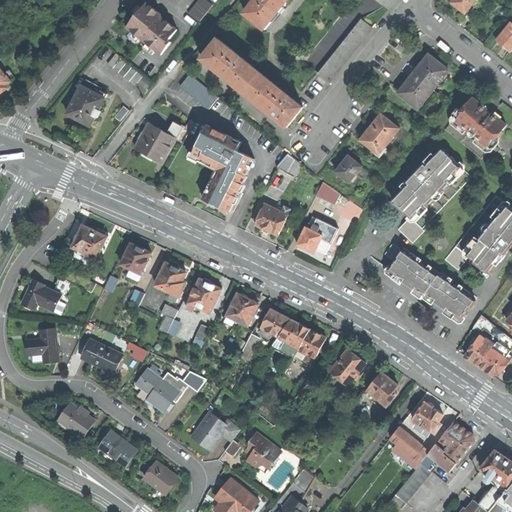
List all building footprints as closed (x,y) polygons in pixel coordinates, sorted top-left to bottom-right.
[(213,5),(206,0),(198,0),(188,13),(199,22),(213,5)] [(256,0),(246,13),(265,29),(281,9),(288,0),(256,0)] [(453,0),(452,3),(466,14),(473,5),(478,9),(485,2),(482,0),(453,0)] [(159,18),(162,15),(147,3),(136,17),(128,28),(133,32),(141,39),(148,44),(156,51),(162,55),(172,43),(169,41),(178,30),(166,20),(164,22),(159,18)] [(33,27),(37,33),(69,11),(64,5),(33,27)] [(362,19),(318,74),(330,83),(373,29),(362,19)] [(511,50),(511,23),(497,40),(503,44),(511,52),(511,50)] [(138,43),(141,39),(133,32),(129,36),(138,43)] [(286,126),(302,107),(218,39),(202,59),(222,75),(268,111),(286,126)] [(156,51),(148,44),(144,48),(153,55),(156,51)] [(117,54),(108,64),(145,94),(154,84),(117,54)] [(413,76),(399,93),(418,109),(424,102),(428,105),(447,80),(443,78),(449,71),(429,55),(413,76)] [(0,67),(0,93),(6,89),(4,86),(11,81),(5,73),(4,74),(0,67)] [(190,74),(181,86),(210,109),(219,97),(190,74)] [(100,95),(101,91),(103,88),(86,79),(83,86),(100,95)] [(100,95),(83,86),(82,86),(68,114),(80,121),(91,126),(96,117),(98,117),(101,111),(99,111),(108,94),(101,91),(100,95)] [(467,103),(445,129),(482,159),(489,150),(494,154),(499,148),(494,145),(504,133),(502,131),(507,125),(500,120),(502,118),(496,113),(493,116),(492,115),(493,114),(489,111),(487,110),(486,110),(485,109),(487,106),(481,101),(480,103),(473,98),(468,104),(467,103)] [(124,105),(114,117),(120,122),(129,110),(124,105)] [(373,125),(361,140),(379,154),(400,128),(382,114),(373,125)] [(175,123),(169,134),(150,123),(136,148),(147,154),(163,163),(177,139),(183,143),(196,122),(191,119),(185,129),(175,123)] [(219,170),(204,200),(217,206),(230,212),(247,176),(246,176),(255,159),(238,151),(242,142),(226,134),(208,125),(194,154),(201,157),(200,160),(219,170)] [(414,179),(414,178),(393,200),(410,217),(399,229),(413,243),(425,231),(422,229),(472,177),(442,148),(426,165),(424,164),(419,168),(415,173),(417,176),(414,179)] [(288,153),(277,167),(294,177),(302,165),(288,153)] [(343,163),(336,172),(350,183),(363,166),(349,155),(343,163)] [(341,194),(323,182),(317,194),(336,204),(341,194)] [(176,205),(178,201),(171,197),(169,196),(168,198),(167,200),(176,205)] [(445,260),(459,270),(469,257),(488,272),(503,254),(505,255),(508,250),(511,245),(511,243),(510,242),(511,239),(511,208),(496,196),(445,260)] [(266,204),(256,225),(266,230),(278,235),(291,209),(285,207),(283,209),(279,208),(278,210),(266,204)] [(331,243),(339,229),(312,216),(307,227),(306,227),(298,245),(306,249),(315,253),(322,239),(331,243)] [(84,226),(79,236),(77,241),(74,247),(80,250),(77,256),(89,262),(92,256),(97,258),(108,237),(105,236),(107,233),(102,231),(98,229),(97,232),(84,226)] [(128,276),(139,281),(144,269),(145,270),(149,261),(152,253),(144,249),(132,243),(122,264),(131,269),(128,276)] [(463,317),(477,298),(459,284),(457,286),(452,283),(454,281),(442,272),(440,273),(428,265),(427,267),(421,263),(423,261),(405,248),(403,250),(393,243),(385,254),(395,261),(391,267),(389,266),(385,270),(386,273),(399,283),(402,282),(403,281),(408,285),(414,289),(414,290),(415,294),(422,299),(424,295),(425,296),(423,298),(430,303),(434,302),(434,301),(440,306),(446,310),(445,311),(446,314),(459,323),(462,323),(466,318),(463,317)] [(172,293),(180,297),(187,282),(183,280),(187,272),(186,272),(187,271),(186,269),(183,267),(180,266),(178,267),(178,268),(167,263),(156,285),(172,293)] [(92,292),(95,286),(97,284),(69,271),(65,279),(72,282),(92,292)] [(69,289),(69,288),(72,282),(65,279),(59,276),(56,282),(58,283),(69,289)] [(111,291),(113,292),(119,280),(111,276),(105,288),(111,291)] [(194,295),(190,303),(197,306),(211,313),(223,289),(212,284),(212,283),(210,281),(205,278),(202,279),(202,280),(201,279),(196,289),(196,288),(193,294),(194,295)] [(60,300),(63,295),(55,290),(46,286),(46,285),(36,280),(29,294),(24,304),(37,311),(40,305),(54,312),(56,310),(60,300)] [(72,289),(69,288),(69,289),(58,283),(55,290),(63,295),(67,297),(72,289)] [(104,291),(95,286),(92,292),(101,297),(104,291)] [(96,306),(102,308),(111,291),(105,288),(104,291),(101,297),(96,306)] [(145,294),(137,290),(131,303),(139,307),(145,294)] [(177,302),(180,297),(172,293),(169,298),(177,302)] [(236,320),(249,326),(259,304),(248,299),(248,298),(247,296),(245,295),(243,294),(241,295),(239,294),(235,301),(232,300),(229,307),(232,308),(225,322),(233,326),(236,320)] [(68,304),(60,300),(56,310),(63,313),(68,304)] [(194,312),(197,306),(190,303),(187,308),(194,312)] [(166,305),(162,313),(168,316),(161,329),(168,333),(179,311),(166,305)] [(272,333),(279,337),(292,320),(282,314),(272,309),(262,328),(264,329),(262,333),(270,337),(272,333)] [(473,361),(480,366),(504,333),(484,317),(475,327),(482,332),(485,328),(494,335),(490,343),(486,340),(483,338),(481,341),(478,339),(466,357),(473,361)] [(292,320),(279,337),(279,338),(300,350),(311,329),(301,324),(292,320)] [(212,329),(203,324),(193,345),(202,349),(212,329)] [(59,361),(56,329),(46,330),(46,337),(42,338),(43,339),(27,341),(28,349),(29,355),(44,353),(45,362),(59,361)] [(311,329),(300,350),(296,355),(293,358),(297,361),(299,357),(313,364),(320,351),(323,353),(325,349),(322,347),(327,338),(319,334),(311,329)] [(511,339),(504,333),(480,366),(486,371),(493,376),(496,373),(499,376),(511,358),(511,355),(509,354),(511,349),(511,339)] [(242,354),(250,358),(260,338),(252,334),(242,354)] [(300,350),(279,338),(275,343),(296,355),(300,350)] [(123,355),(91,340),(83,358),(97,365),(114,373),(123,355)] [(127,349),(145,359),(150,350),(131,340),(127,349)] [(355,378),(358,380),(362,375),(359,373),(367,363),(359,356),(350,349),(325,379),(333,386),(340,378),(349,386),(355,378)] [(151,370),(157,374),(161,369),(155,365),(151,370)] [(364,379),(371,386),(381,373),(373,367),(364,379)] [(165,413),(174,400),(177,403),(183,394),(163,379),(157,374),(151,370),(148,369),(137,385),(151,395),(147,400),(155,406),(165,413)] [(163,379),(183,394),(189,385),(198,392),(208,379),(191,371),(184,380),(180,378),(179,379),(169,372),(163,379)] [(371,386),(368,390),(374,395),(387,406),(395,396),(398,393),(395,391),(399,385),(394,381),(390,378),(390,375),(386,373),(384,373),(382,372),(381,373),(371,386)] [(322,377),(316,373),(312,378),(303,389),(309,394),(322,377)] [(303,389),(312,378),(307,374),(298,385),(303,389)] [(372,399),(374,395),(368,390),(365,393),(372,399)] [(413,420),(418,423),(425,428),(432,433),(433,431),(436,433),(442,424),(439,422),(444,415),(438,411),(434,408),(434,405),(429,402),(427,403),(426,402),(413,420)] [(60,420),(83,437),(96,420),(85,413),(72,404),(60,420)] [(225,423),(210,412),(193,435),(201,440),(200,442),(204,445),(211,451),(219,441),(218,438),(222,433),(232,442),(234,440),(241,429),(228,418),(225,423)] [(355,417),(350,413),(339,426),(345,430),(355,417)] [(475,441),(474,435),(466,430),(454,422),(430,452),(428,454),(428,455),(432,457),(450,472),(475,441)] [(422,433),(425,428),(418,423),(415,428),(422,433)] [(398,444),(422,463),(428,455),(428,454),(430,452),(399,427),(391,438),(398,444)] [(100,448),(125,466),(138,450),(126,441),(113,431),(100,448)] [(253,443),(247,451),(253,455),(249,460),(253,464),(257,467),(264,464),(269,469),(282,452),(257,434),(251,441),(253,443)] [(242,446),(234,440),(232,442),(225,451),(234,457),(242,446)] [(393,449),(417,469),(422,463),(398,444),(393,449)] [(489,493),(498,500),(511,482),(511,461),(510,460),(499,452),(494,453),(482,468),(489,474),(485,478),(485,481),(488,483),(491,483),(492,481),(496,484),(489,493)] [(428,455),(422,463),(431,471),(434,466),(428,462),(432,457),(428,455)] [(145,480),(167,496),(180,478),(168,469),(158,462),(145,480)] [(431,471),(422,463),(417,469),(391,501),(401,510),(432,472),(431,471)] [(315,478),(305,469),(294,482),(305,491),(307,492),(315,478)] [(216,509),(218,511),(250,511),(259,501),(232,479),(224,489),(216,498),(222,502),(216,509)] [(275,511),(281,505),(286,499),(291,491),(294,494),(305,491),(294,482),(269,511),(275,511)] [(511,511),(511,484),(498,502),(511,511)] [(301,504),(307,492),(305,491),(299,502),(301,504)] [(489,511),(498,500),(489,493),(487,491),(477,503),(489,511)] [(293,497),(290,501),(284,508),(281,511),(305,511),(308,509),(305,507),(302,505),(301,504),(299,502),(293,497)] [(290,501),(286,499),(281,505),(284,508),(290,501)] [(464,511),(488,511),(489,511),(477,503),(474,500),(464,511)]
